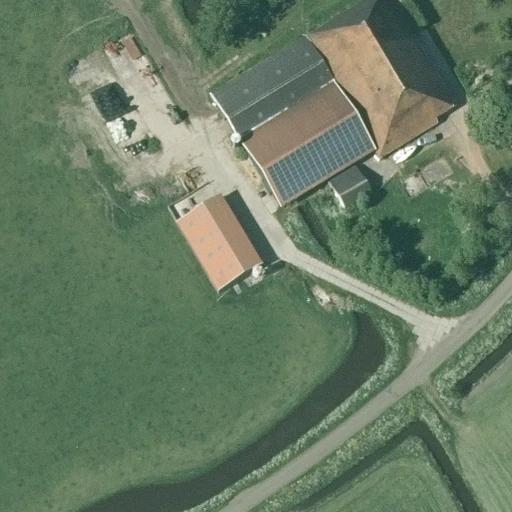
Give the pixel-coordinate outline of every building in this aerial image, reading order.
[(434,123),(454,110),(410,36),(422,28),(404,0),(370,0),(209,99),(277,210),(372,153),(378,162),(436,126),(434,123)] [(60,87),(64,109),(75,107),(70,85),(60,87)] [(152,151),(149,125),(101,132),(105,158),(152,151)] [(343,212),(370,195),(353,169),(326,185),(333,195),(324,201),(334,217),(343,213),(343,212)] [(418,176),(404,180),(408,196),(422,192),(418,176)] [(217,201),(176,226),(219,296),(260,271),(217,201)]
